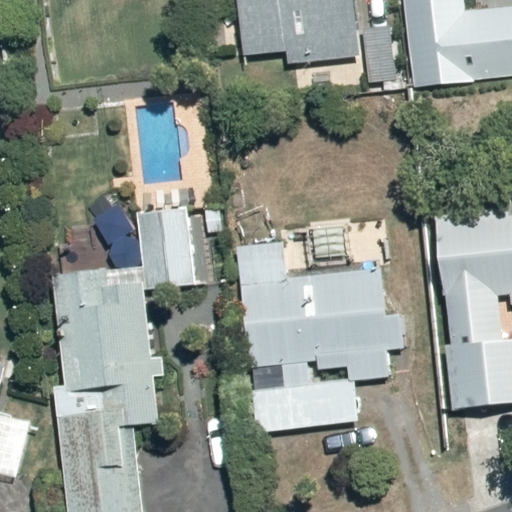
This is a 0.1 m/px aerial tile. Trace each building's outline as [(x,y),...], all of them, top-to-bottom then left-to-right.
[(247,0),(251,53),(294,50),(295,62),(365,57),(360,0),(247,0)] [(408,0),(410,27),(372,28),(374,89),(482,85),(482,76),(511,75),(511,3),(473,4),(472,0),(408,0)] [(449,295),(455,295),(457,408),(511,406),(511,335),(508,336),(508,290),(511,289),(511,197),(447,199),(449,295)] [(152,262),(61,270),(71,380),(63,381),(74,511),(150,511),(143,424),(168,422),(164,378),(172,377),(170,356),(160,357),(154,287),(204,282),(197,208),(147,213),(152,262)] [(295,241),(244,246),(256,367),(287,364),(289,385),(261,388),(265,432),(366,422),(362,379),(392,376),(390,351),(411,349),(408,316),(394,317),(389,265),(298,273),(295,241)] [(0,472),(24,479),(40,420),(5,411),(18,363),(0,358),(0,472)]
